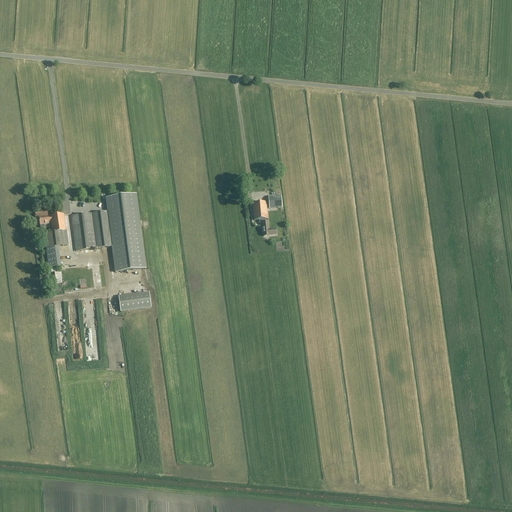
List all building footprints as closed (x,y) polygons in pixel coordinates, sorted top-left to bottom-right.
[(76,251),(112,247),(116,273),(145,269),(135,194),(106,198),(108,212),(72,216),(76,251)] [(272,203),(269,203),(269,208),(282,207),(281,196),(271,197),(272,203)] [(269,236),(277,235),(276,229),(269,230),(268,222),(267,219),(268,219),(266,202),(252,204),(254,221),(259,220),(260,223),(262,223),(264,237),(269,236)] [(51,222),(52,233),(44,234),(48,268),(60,266),(58,247),(68,245),(64,214),(50,216),(50,217),(47,217),(39,218),(40,225),(40,227),(42,228),(44,228),(44,227),(44,225),(49,224),(49,223),(51,222)] [(55,284),(62,284),(61,272),(58,272),(57,269),(51,269),(51,273),(54,272),(55,284)] [(118,297),(120,312),(151,308),(149,293),(118,297)] [(88,352),(87,349),(85,345),(81,345),(79,343),(85,339),(85,338),(90,338),(88,301),(86,298),(83,298),(85,324),(75,324),(74,315),(77,314),(74,314),(73,299),(69,299),(71,332),(63,332),(63,337),(64,339),(65,342),(77,341),(78,357),(88,357),(88,352)]
